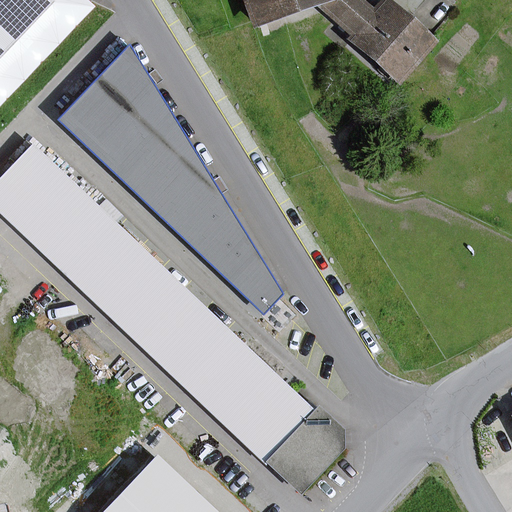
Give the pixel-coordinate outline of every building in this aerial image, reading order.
[(0,0),(0,46),(42,1),(40,0),(0,0)] [(237,0),(247,27),(309,5),(324,0),(237,0)] [(324,0),(309,5),(349,39),(368,17),(347,0),(324,0)] [(392,84),(427,43),(380,3),(368,17),(349,39),(345,44),(392,84)] [(267,311),(285,292),(132,46),(63,119),(267,311)] [(319,410),(36,145),(0,183),(0,204),(300,484),(350,431),(323,406),(319,410)] [(210,511),(155,461),(108,511),(210,511)]
